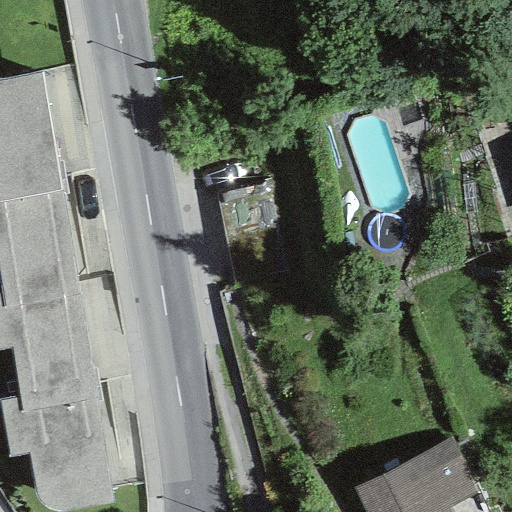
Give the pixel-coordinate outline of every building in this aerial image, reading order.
[(0,203),(63,193),(39,71),(0,80),(0,203)] [(279,260),(266,176),(220,183),(233,267),(279,260)] [(80,294),(63,193),(0,203),(0,296),(2,307),(80,294)] [(98,398),(80,294),(2,307),(0,296),(0,349),(10,348),(18,398),(21,411),(98,398)] [(114,504),(98,398),(21,411),(18,398),(0,400),(0,413),(7,457),(28,454),(36,494),(41,504),(50,511),(62,511),(114,504)] [(448,511),(447,509),(476,494),(450,442),(353,490),(363,511),(448,511)]
